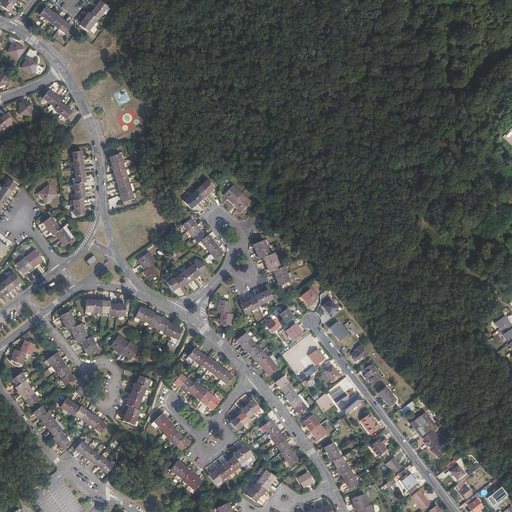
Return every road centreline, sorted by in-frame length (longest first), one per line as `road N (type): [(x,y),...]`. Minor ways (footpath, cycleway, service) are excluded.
road 1 (residential): [(454,511),(310,321)]
road 2 (residential): [(63,70),(97,140),(101,214)]
road 3 (residential): [(251,375),(332,487)]
